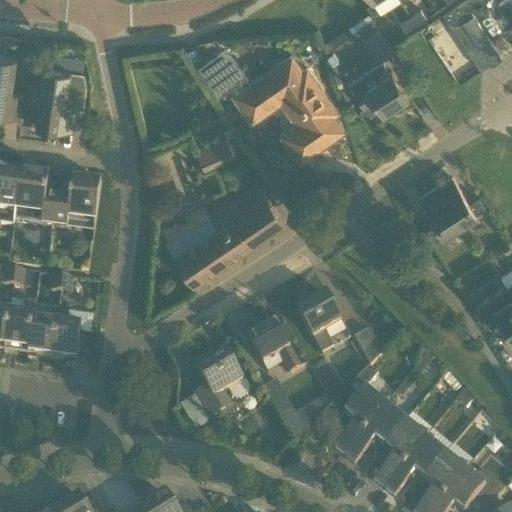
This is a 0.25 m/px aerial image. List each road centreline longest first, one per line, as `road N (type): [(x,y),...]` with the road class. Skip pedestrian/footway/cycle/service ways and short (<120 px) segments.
road 1 (residential): [(111,366),(511,105)]
road 2 (residential): [(308,511),(251,477),(142,450),(99,452)]
road 3 (residential): [(111,366),(133,232),(127,152)]
road 4 (residential): [(127,152),(101,14)]
road 5 (residential): [(0,134),(127,152)]
